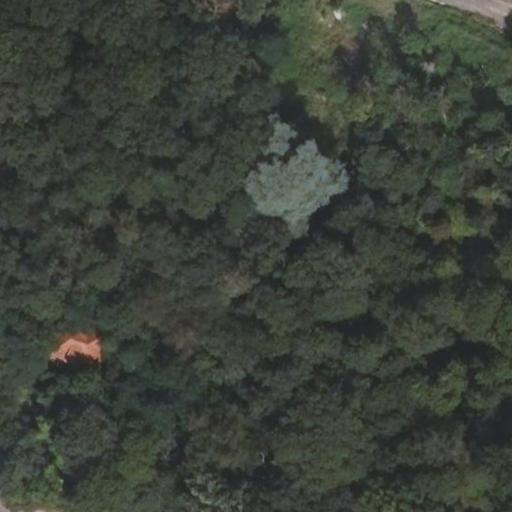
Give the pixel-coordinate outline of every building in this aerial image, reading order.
[(313,0),(403,36),(414,9),(392,0),(313,0)] [(362,28),(306,4),(294,32),(349,57),(362,28)] [(329,84),(281,66),(272,89),(320,107),(329,84)] [(316,120),(268,100),(259,122),(307,142),(316,120)] [(99,333),(54,316),(40,354),(84,371),(99,333)]
